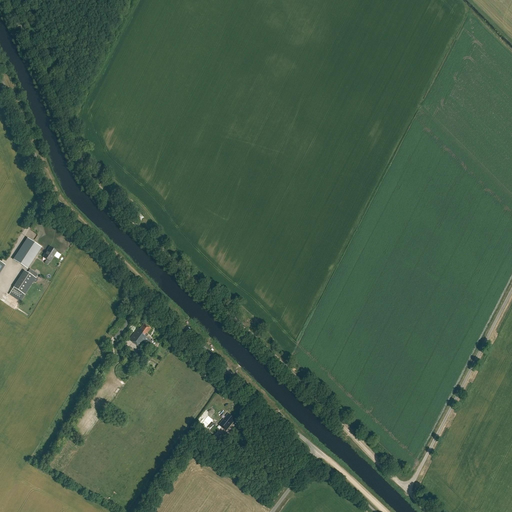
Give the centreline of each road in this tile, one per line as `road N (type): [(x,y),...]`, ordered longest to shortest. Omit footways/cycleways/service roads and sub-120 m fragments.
road 1 (track): [(425,511),(93,182),(6,0)]
road 2 (unclassified): [(271,511),(317,451),(58,202),(0,79)]
road 3 (unclassified): [(407,491),(511,289)]
